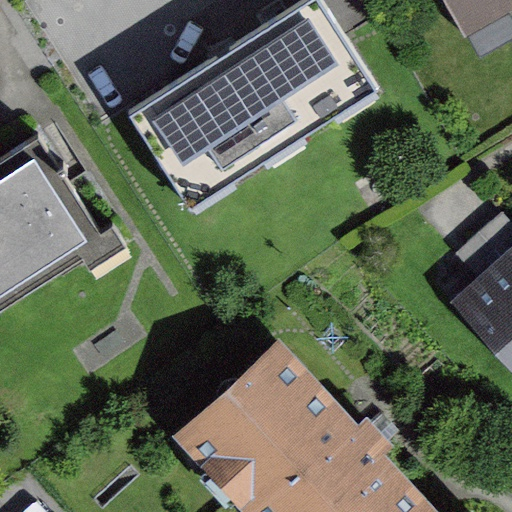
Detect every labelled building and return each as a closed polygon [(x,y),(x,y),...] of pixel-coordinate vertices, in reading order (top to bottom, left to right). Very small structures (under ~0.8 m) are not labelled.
[(322,0),(300,0),(126,112),(186,205),(376,82),(322,0)] [(455,0),(467,22),(507,0),(455,0)] [(97,229),(33,135),(0,157),(0,305),(77,254),(91,274),(132,247),(113,219),(97,229)] [(511,269),(504,261),(460,301),(511,358),(511,269)] [(437,511),(278,339),(172,438),(239,511),(437,511)] [(58,511),(44,496),(27,511),(58,511)]
